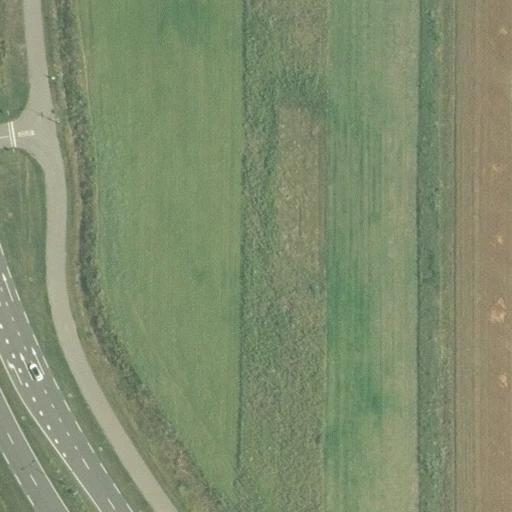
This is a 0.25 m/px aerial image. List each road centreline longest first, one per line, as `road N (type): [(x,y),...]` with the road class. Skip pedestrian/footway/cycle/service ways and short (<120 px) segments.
road 1 (unclassified): [(165,511),(68,342),(46,130)]
road 2 (primary): [(115,511),(68,438),(0,288)]
road 3 (unclassified): [(46,130),(32,0)]
